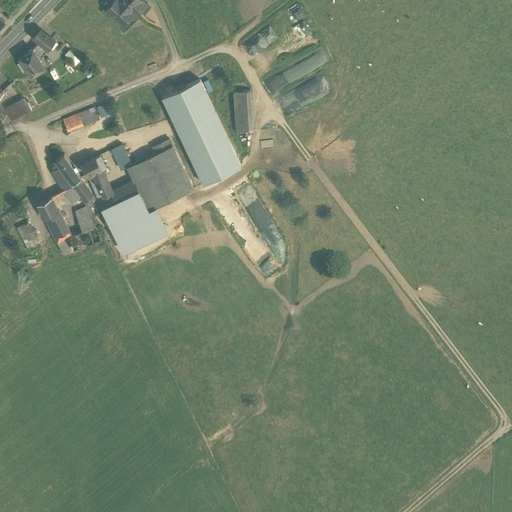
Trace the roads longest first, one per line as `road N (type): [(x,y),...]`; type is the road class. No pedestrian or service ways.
road 1 (track): [(502,429),(495,405),(264,96)]
road 2 (track): [(168,223),(259,161),(264,96)]
road 3 (track): [(406,511),(511,426)]
